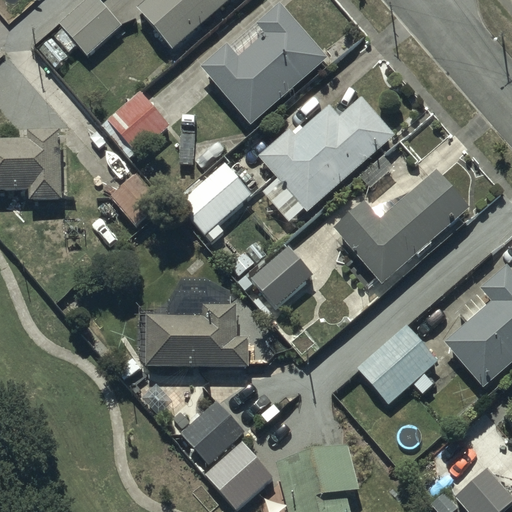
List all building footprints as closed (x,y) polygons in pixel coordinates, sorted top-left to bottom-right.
[(96,0),(87,0),(58,27),(86,60),(122,30),(96,0)] [(152,0),(137,13),(172,54),(235,0),(152,0)] [(226,49),(201,71),(249,129),(326,62),(279,8),(257,28),(266,38),(238,63),(226,49)] [(137,96),(105,125),(137,159),(168,131),(137,96)] [(289,133),(257,162),(275,183),(261,195),(288,226),(303,213),(306,216),(394,138),(361,101),(339,120),(329,108),(302,132),(300,129),(292,136),(289,133)] [(0,143),(0,194),(30,194),(30,204),(63,203),(62,159),(56,159),(56,135),(29,136),(29,143),(0,143)] [(205,144),(190,157),(206,174),(220,161),(205,144)] [(172,205),(211,247),(225,234),(219,227),(250,198),(221,168),(194,193),(190,188),(172,205)] [(363,207),(333,234),(351,255),(339,265),(364,293),(376,283),(381,288),(469,212),(436,175),(379,224),(363,207)] [(136,176),(109,201),(135,229),(162,205),(136,176)] [(288,250),(251,283),(272,311),(312,279),(288,250)] [(466,327),(444,346),(483,392),(511,366),(511,276),(507,271),(480,293),(491,306),(485,311),(477,300),(457,316),(466,327)] [(143,319),(143,371),(247,371),(247,343),(236,343),(236,309),(202,309),(202,319),(143,319)] [(405,329),(357,373),(388,408),(412,387),(422,398),(434,388),(424,377),(437,365),(405,329)] [(215,404),(179,437),(196,456),(190,462),(201,474),(243,436),(215,404)] [(241,446),(204,478),(232,511),(239,511),(273,482),(266,474),(269,472),(251,451),(247,453),(241,446)] [(275,466),(285,511),(347,511),(344,497),(358,494),(347,450),(275,466)] [(511,503),(486,474),(455,501),(464,511),(505,511),(511,506),(511,503)]
